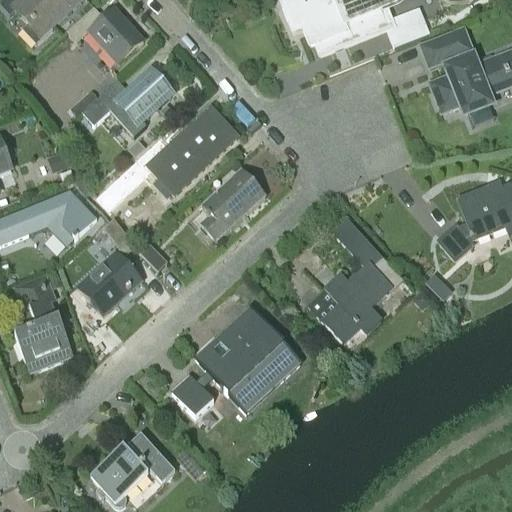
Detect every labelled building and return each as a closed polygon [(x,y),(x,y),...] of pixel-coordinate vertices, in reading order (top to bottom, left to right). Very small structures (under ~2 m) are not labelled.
[(3,0),(0,3),(0,9),(8,19),(12,19),(16,15),(28,28),(23,32),(23,36),(34,47),(37,47),(52,34),(50,32),(84,0),(3,0)] [(299,0),(284,6),(291,24),(299,21),(302,29),(309,46),(314,45),(319,58),(385,32),(389,42),(393,53),(428,39),(424,28),(418,13),(392,24),(388,15),(387,11),(396,8),(401,4),(402,0),(299,0)] [(117,69),(142,46),(113,14),(103,23),(93,12),(66,37),(76,48),(88,37),(117,69)] [(434,91),(442,113),(461,106),(465,116),(487,108),(483,97),(511,85),(511,59),(496,66),(495,62),(473,71),(470,64),(466,66),(462,55),(466,53),(460,39),(424,53),(430,68),(447,61),(451,72),(448,73),(452,84),(434,91)] [(88,112),(81,118),(93,132),(101,125),(110,117),(133,143),(145,132),(141,127),(172,99),(151,77),(127,99),(116,87),(109,93),(88,112)] [(80,103),(86,110),(98,100),(92,93),(80,103)] [(166,108),(159,115),(170,127),(177,120),(166,108)] [(173,201),(236,144),(209,115),(146,172),(173,201)] [(137,145),(127,155),(134,163),(145,154),(137,145)] [(0,179),(11,175),(0,146),(0,179)] [(113,204),(145,175),(135,164),(103,194),(113,204)] [(242,223),(264,202),(240,176),(200,212),(207,220),(205,222),(207,225),(200,231),(213,245),(239,220),(242,223)] [(456,232),(439,246),(440,248),(454,264),(471,249),(470,248),(468,246),(511,227),(511,189),(492,197),(489,192),(459,204),(469,229),(467,230),(457,233),(456,232)] [(29,214),(0,225),(0,251),(46,233),(65,252),(72,246),(72,247),(94,225),(69,198),(59,208),(56,204),(46,213),(42,209),(33,218),(29,214)] [(102,323),(140,288),(120,265),(133,254),(112,225),(101,233),(118,256),(76,293),(102,323)] [(325,296),(325,297),(309,311),(308,312),(344,352),(361,336),(365,341),(381,327),(370,315),(386,300),(387,302),(403,288),(348,227),(334,239),(366,274),(347,290),(340,283),(325,296)] [(157,277),(165,269),(147,249),(138,258),(157,277)] [(38,252),(8,264),(12,275),(43,263),(38,252)] [(24,369),(34,365),(37,375),(62,365),(58,356),(68,352),(57,325),(55,325),(48,308),(54,305),(45,282),(14,294),(30,336),(13,343),(24,369)] [(245,420),(301,369),(251,315),(195,365),(245,420)] [(195,424),(213,408),(190,383),(173,399),(195,424)] [(88,483),(91,486),(97,493),(95,495),(102,503),(105,501),(113,510),(148,477),(160,491),(175,477),(141,440),(125,455),(122,452),(88,483)]
